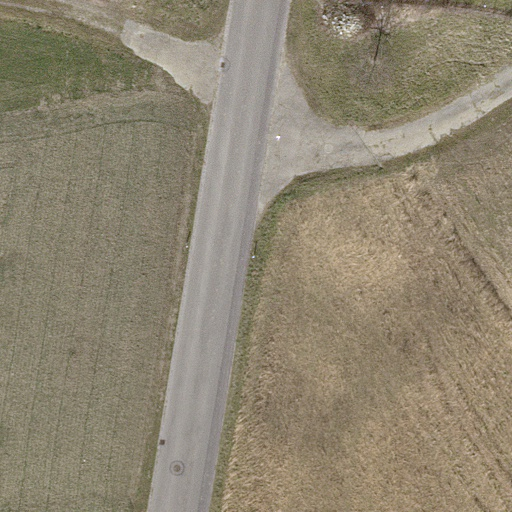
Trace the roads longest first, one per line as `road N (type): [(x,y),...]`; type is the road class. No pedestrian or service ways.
road 1 (tertiary): [(181,511),(264,0)]
road 2 (track): [(511,85),(414,140),(319,147),(245,106)]
road 3 (track): [(36,0),(64,4),(162,53),(245,106)]
